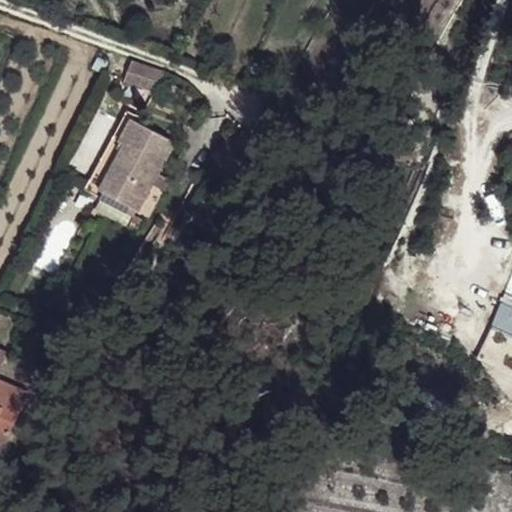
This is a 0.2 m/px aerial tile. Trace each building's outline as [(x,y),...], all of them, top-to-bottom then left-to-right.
[(163,68),(131,57),(123,77),(156,88),(163,68)] [(125,141),(121,139),(135,114),(127,108),(88,187),(117,203),(123,197),(103,186),(125,141)] [(179,135),(135,114),(121,139),(125,141),(103,186),(123,197),(179,135)] [(213,155),(233,168),(247,148),(228,134),(213,155)] [(144,206),(179,135),(123,197),(144,206)] [(144,206),(123,197),(117,203),(152,220),(157,211),(144,206)] [(511,337),(511,295),(502,292),(488,328),(511,337)] [(0,442),(21,395),(0,385),(0,442)]
